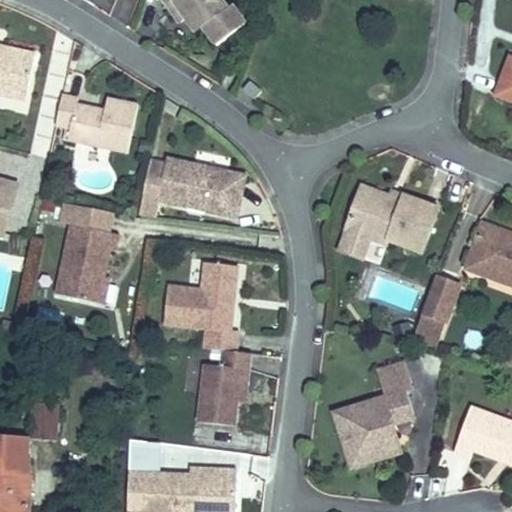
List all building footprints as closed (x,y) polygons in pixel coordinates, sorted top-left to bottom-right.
[(156,0),(163,11),(170,6),(188,33),(195,28),(207,47),(237,27),(225,7),(221,10),(214,0),(156,0)] [(0,94),(21,99),(26,72),(14,69),(15,55),(0,52),(0,94)] [(30,58),(15,55),(14,69),(26,72),(30,58)] [(511,64),(502,61),(487,104),(511,113),(511,64)] [(252,81),(245,90),(256,98),(263,90),(252,81)] [(77,106),(57,103),(49,136),(68,140),(67,151),(126,161),(134,114),(106,109),(104,119),(76,114),(77,106)] [(190,166),(162,161),(153,203),(231,220),(234,205),(228,205),(231,179),(200,176),(189,171),(190,166)] [(351,184),(334,229),(336,230),(358,239),(374,246),(376,239),(414,254),(432,210),(395,195),(393,201),(351,184)] [(0,235),(14,190),(0,185),(0,235)] [(511,240),(473,227),(458,272),(511,290),(511,240)] [(358,239),(336,230),(328,250),(351,259),(358,239)] [(116,241),(68,231),(50,300),(96,310),(106,261),(110,262),(116,241)] [(204,351),(228,353),(229,332),(223,332),(228,268),(197,266),(195,288),(160,285),(157,327),(206,331),(204,351)] [(452,283),(429,274),(419,300),(409,326),(433,335),(452,283)] [(433,335),(409,326),(405,336),(429,345),(433,335)] [(242,377),(244,354),(228,353),(204,351),(197,350),(191,425),(229,428),(233,377),(242,377)] [(373,406),(329,421),(339,450),(378,461),(391,432),(407,425),(397,397),(402,395),(392,369),(366,377),(373,406)] [(511,427),(462,409),(446,451),(468,460),(470,450),(511,466),(511,427)] [(58,460),(61,428),(30,425),(28,458),(58,460)] [(398,454),(391,432),(378,461),(398,454)] [(347,472),(378,461),(339,450),(347,472)] [(20,475),(0,474),(0,511),(23,511),(25,494),(18,494),(20,475)] [(227,511),(230,477),(210,475),(210,482),(122,476),(120,511),(227,511)]
